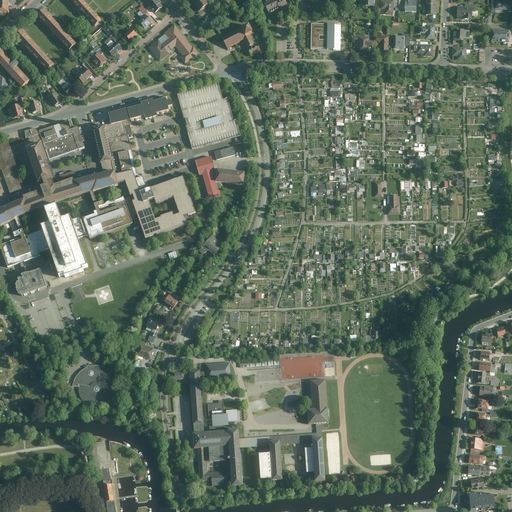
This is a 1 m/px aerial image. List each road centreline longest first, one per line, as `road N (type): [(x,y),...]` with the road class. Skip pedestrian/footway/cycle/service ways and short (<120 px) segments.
road 1 (residential): [(229,71),(261,123),(266,182),(250,241),(186,323),(168,365),(179,499)]
road 2 (residential): [(454,509),(474,333),(511,314)]
road 3 (residential): [(229,71),(270,64),(442,68)]
road 4 (residential): [(70,113),(229,71)]
road 5 (residential): [(177,10),(70,113)]
